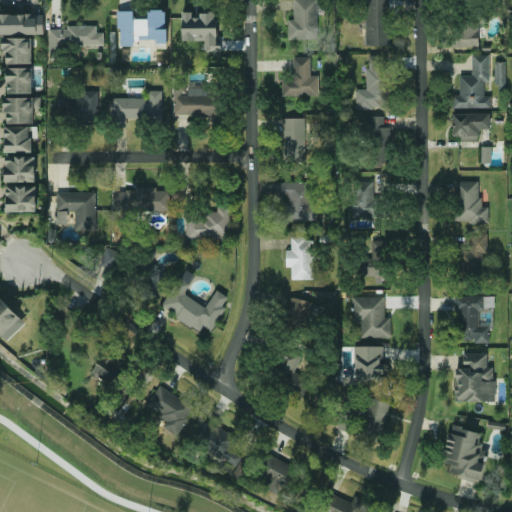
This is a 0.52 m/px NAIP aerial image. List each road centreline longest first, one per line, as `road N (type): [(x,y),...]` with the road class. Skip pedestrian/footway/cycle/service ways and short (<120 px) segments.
road 1 (residential): [(497,511),(314,444),(45,268),(23,264)]
road 2 (residential): [(405,484),(426,397),(422,0)]
road 3 (residential): [(220,384),(257,283),(253,0)]
road 4 (residential): [(257,154),(61,156)]
